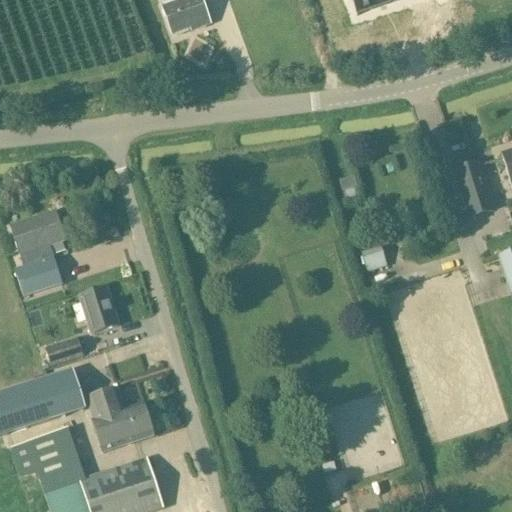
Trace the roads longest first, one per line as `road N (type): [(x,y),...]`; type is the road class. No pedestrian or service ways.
road 1 (tertiary): [(113,130),(334,102),(511,59)]
road 2 (unclassified): [(221,511),(113,130)]
